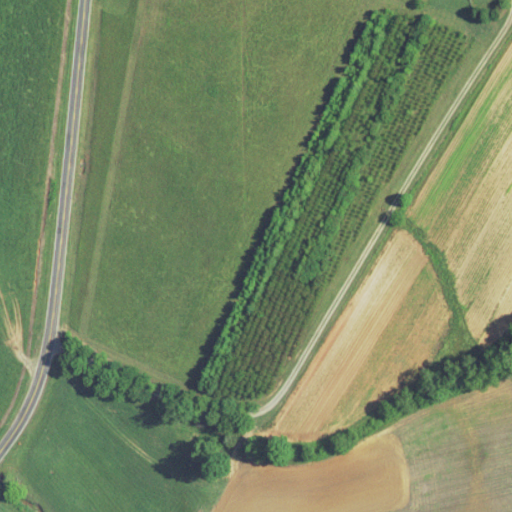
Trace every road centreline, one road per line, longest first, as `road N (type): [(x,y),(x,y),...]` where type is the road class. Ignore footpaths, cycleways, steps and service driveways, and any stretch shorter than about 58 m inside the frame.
road 1 (residential): [(0,446),(20,417),(45,346),(65,180)]
road 2 (residential): [(65,180),(82,0)]
